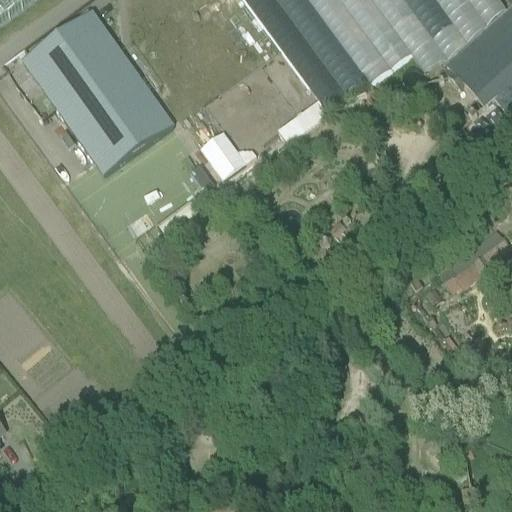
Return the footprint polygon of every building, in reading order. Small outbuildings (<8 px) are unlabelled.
[(0,0),(0,31),(42,0),(0,0)] [(236,0),(327,124),(412,62),(425,79),(448,67),(449,69),(507,18),(495,1),(496,0),(236,0)] [(511,12),(507,18),(449,69),(444,73),(483,116),(511,90),(511,12)] [(171,134),(90,18),(20,69),(104,183),(171,134)] [(479,150),(446,183),(465,202),(498,168),(479,150)] [(190,180),(205,200),(214,193),(199,173),(190,180)] [(199,219),(191,208),(158,233),(166,243),(199,219)] [(348,222),(341,229),(347,234),(353,228),(348,222)] [(492,270),(510,255),(495,236),(461,263),(478,285),(495,273),(492,270)] [(321,243),(318,250),(323,255),(330,253),(333,246),(328,241),(321,243)] [(445,276),(437,282),(452,301),(460,295),(445,276)] [(415,297),(422,292),(416,282),(409,286),(415,297)] [(189,302),(183,291),(173,297),(180,308),(189,302)] [(199,315),(193,307),(185,313),(190,321),(199,315)] [(328,379),(338,387),(345,378),(335,370),(328,379)] [(504,404),(498,384),(480,390),(486,410),(504,404)] [(330,403),(331,403),(333,408),(342,402),(336,392),(327,397),(330,403)] [(315,435),(326,418),(320,415),(310,432),(315,435)] [(457,471),(474,464),(469,451),(452,458),(457,471)] [(463,511),(483,507),(480,492),(460,495),(463,511)]
